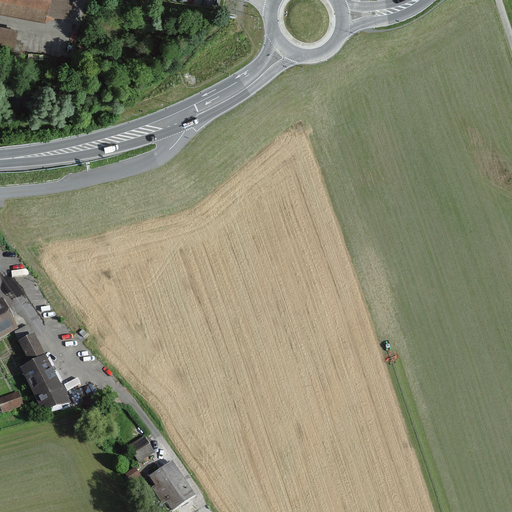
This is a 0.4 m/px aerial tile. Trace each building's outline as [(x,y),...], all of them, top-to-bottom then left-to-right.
[(0,0),(0,10),(42,18),(43,10),(63,13),(64,0),(0,0)] [(13,29),(0,27),(0,41),(10,44),(13,29)] [(17,241),(33,235),(24,211),(8,217),(17,241)] [(0,305),(0,337),(13,330),(0,305)] [(30,365),(20,370),(40,412),(63,401),(32,334),(18,341),(30,365)] [(89,409),(108,399),(105,393),(86,403),(89,409)] [(0,399),(0,411),(0,413),(20,405),(16,394),(0,399)] [(126,448),(136,463),(151,453),(141,438),(126,448)] [(188,497),(167,464),(145,478),(166,511),(188,497)]
